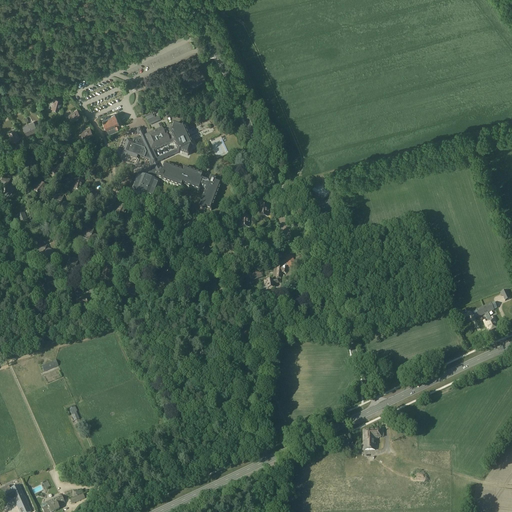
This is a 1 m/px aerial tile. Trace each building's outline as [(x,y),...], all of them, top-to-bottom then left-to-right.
[(196,84),(205,80),(202,73),(191,78),(190,77),(187,78),(190,84),(195,82),(196,84)] [(54,99),(51,109),(58,111),(61,101),(54,99)] [(77,110),(68,116),(72,122),(81,116),(77,110)] [(149,126),(161,121),(159,116),(154,118),(152,113),(145,117),(149,126)] [(111,117),(103,121),(109,135),(118,131),(117,128),(121,127),(115,114),(111,116),(111,117)] [(28,125),(31,132),(37,130),(34,122),(28,125)] [(143,136),(142,133),(143,132),(143,131),(140,132),(138,134),(138,135),(139,134),(141,137),(137,139),(136,139),(134,140),(133,141),(132,145),(131,144),(130,145),(130,146),(130,147),(129,149),(128,152),(127,155),(130,156),(133,157),(137,159),(137,156),(141,157),(144,158),(150,161),(149,163),(149,164),(150,166),(151,167),(149,170),(146,178),(138,175),(135,185),(135,186),(134,187),(133,190),(132,192),(135,193),(135,194),(138,195),(141,196),(140,196),(143,197),(143,196),(147,198),(148,198),(152,200),(152,199),(153,195),(154,194),(154,193),(154,192),(156,188),(158,183),(156,182),(158,178),(162,180),(162,181),(182,188),(184,184),(186,185),(186,186),(199,191),(201,187),(206,189),(199,207),(201,207),(200,208),(204,210),(205,210),(206,210),(206,209),(211,211),(221,184),(216,182),(217,181),(216,180),(215,180),(215,179),(210,177),(208,182),(205,181),(205,180),(202,179),(203,176),(183,168),(182,171),(164,165),(162,170),(160,170),(159,170),(156,164),(157,163),(156,163),(161,161),(163,160),(165,159),(167,159),(167,158),(169,157),(170,158),(172,157),(171,156),(178,153),(178,154),(180,153),(183,154),(188,156),(190,151),(191,148),(192,147),(190,142),(189,141),(187,135),(185,132),(184,129),(183,127),(181,127),(173,124),(170,132),(169,133),(170,135),(172,139),(169,140),(166,133),(165,134),(162,127),(144,135),(143,136)] [(23,127),(26,135),(31,132),(28,125),(23,127)] [(80,133),(83,139),(93,135),(90,128),(80,133)] [(8,133),(12,142),(19,139),(15,130),(8,133)] [(133,141),(134,140),(128,138),(122,153),(127,155),(128,152),(129,149),(130,147),(130,146),(130,145),(131,144),(132,145),(133,141)] [(24,154),(28,160),(33,157),(36,155),(32,149),(24,154)] [(25,162),(29,168),(37,163),(33,157),(28,160),(25,162)] [(58,165),(51,173),(56,178),(63,170),(58,165)] [(3,178),(0,184),(0,186),(6,189),(9,183),(10,180),(3,178)] [(76,180),(73,190),(80,192),(83,182),(76,180)] [(15,186),(9,183),(6,189),(5,192),(12,195),(15,186)] [(34,191),(40,196),(46,188),(41,183),(34,191)] [(92,192),(88,202),(94,205),(99,195),(92,192)] [(56,196),(52,205),(59,208),(61,202),(61,201),(62,199),(56,196)] [(61,201),(61,202),(59,208),(58,210),(65,213),(68,204),(61,201)] [(121,205),(115,214),(122,217),(127,208),(121,205)] [(260,205),(259,216),(266,216),(268,206),(260,205)] [(16,216),(18,222),(26,219),(24,213),(16,216)] [(134,215),(128,224),(134,228),(140,219),(134,215)] [(242,216),(240,226),(248,227),(249,217),(242,216)] [(26,219),(18,222),(20,228),(29,224),(26,219)] [(150,227),(153,232),(161,227),(157,222),(150,227)] [(161,227),(153,232),(157,237),(164,232),(161,227)] [(83,238),(89,240),(92,234),(93,231),(86,229),(83,238)] [(183,233),(178,242),(185,245),(189,236),(183,233)] [(99,237),(92,234),(89,240),(88,243),(95,246),(99,237)] [(36,252),(43,254),(45,248),(46,248),(47,246),(40,243),(36,252)] [(195,252),(202,254),(204,248),(205,245),(198,243),(195,252)] [(120,250),(123,255),(131,249),(127,244),(125,246),(120,250)] [(263,244),(262,254),(269,255),(271,245),(263,244)] [(52,251),(46,248),(45,248),(43,254),(42,257),(49,260),(52,251)] [(211,251),(204,248),(202,254),(201,257),(208,260),(211,251)] [(131,249),(123,255),(127,260),(135,254),(131,249)] [(243,249),(242,259),(249,260),(250,249),(243,249)] [(227,257),(226,268),(233,269),(234,258),(227,257)] [(71,259),(67,268),(74,271),(76,265),(77,265),(78,262),(71,259)] [(77,265),(76,265),(74,271),(73,273),(80,276),(83,267),(77,265)] [(105,267),(102,277),(108,279),(112,269),(105,267)] [(282,268),(277,267),(276,278),(281,278),(281,273),(287,273),(287,267),(282,267),(282,268)] [(247,274),(249,279),(261,274),(259,269),(258,270),(247,274)] [(160,282),(167,285),(169,279),(170,279),(171,276),(164,273),(160,282)] [(126,279),(123,288),(129,290),(132,284),(133,281),(126,279)] [(176,281),(170,279),(169,279),(167,285),(166,287),(173,290),(176,281)] [(279,283),(279,280),(264,281),(265,285),(267,285),(267,289),(274,288),(273,284),(279,283)] [(52,282),(43,287),(46,292),(54,288),(52,282)] [(209,287),(210,294),(212,294),(212,297),(219,296),(219,292),(221,292),(221,290),(227,290),(226,283),(221,283),(221,287),(219,287),(219,286),(212,287),(209,287)] [(132,284),(129,290),(128,293),(135,296),(139,287),(132,284)] [(54,288),(46,292),(49,298),(57,294),(54,288)] [(507,290),(501,293),(502,296),(503,296),(505,301),(511,299),(507,290)] [(484,307),(493,330),(499,327),(494,317),(491,318),(490,318),(490,317),(488,312),(494,310),(494,309),(497,308),(495,303),(491,305),(491,304),(484,307)] [(477,311),(474,312),(476,317),(479,316),(485,314),(487,319),(487,320),(484,321),(488,332),(493,330),(484,307),(477,310),(477,311)] [(455,313),(459,322),(465,319),(462,314),(463,313),(462,310),(455,313)] [(40,334),(35,343),(41,346),(45,337),(40,334)] [(74,421),(79,419),(74,408),(70,410),(74,421)] [(375,450),(375,439),(379,438),(379,437),(383,437),(383,430),(373,431),(363,431),(363,451),(375,450)] [(24,497),(19,486),(8,490),(7,486),(0,489),(0,494),(8,491),(12,500),(14,499),(20,511),(30,511),(27,504),(28,504),(25,497),(24,497)] [(83,494),(78,496),(69,500),(71,504),(85,499),(83,494)] [(42,509),(43,511),(53,511),(59,509),(58,506),(64,503),(61,496),(50,501),(52,504),(47,506),(42,509)]
